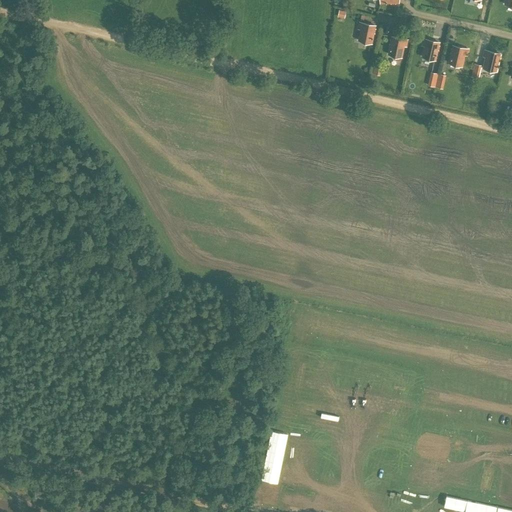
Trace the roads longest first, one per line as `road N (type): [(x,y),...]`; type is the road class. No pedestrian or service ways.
road 1 (track): [(511,132),(48,23)]
road 2 (track): [(233,507),(0,456)]
